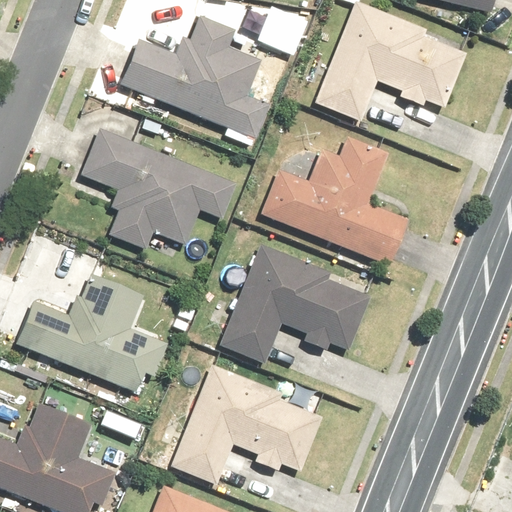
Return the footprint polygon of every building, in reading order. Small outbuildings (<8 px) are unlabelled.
[(347,0),(305,107),(358,128),(375,83),(396,91),(391,102),(416,112),(421,99),(439,106),(459,55),(420,40),(423,30),(347,0)] [(423,0),(485,14),(488,0),(423,0)] [(128,43),(111,87),(250,142),(264,104),(241,95),(256,58),(225,45),(231,30),(195,16),(183,45),(173,41),(166,58),(128,43)] [(234,185),(94,131),(77,175),(115,190),(108,206),(119,210),(107,240),(143,254),(149,238),(180,251),(195,213),(219,223),(234,185)] [(276,167),(257,216),(392,267),(409,220),(367,205),(386,155),(349,141),(342,157),(322,150),(310,180),(276,167)] [(257,245),(218,347),(259,363),(275,322),(307,334),(303,343),(324,351),(327,345),(347,353),(369,296),(331,282),(334,274),(257,245)] [(24,289),(3,342),(144,396),(165,341),(127,326),(139,295),(86,275),(73,308),(24,289)] [(206,368),(167,470),(208,486),(224,446),(256,458),(252,466),(274,475),(276,469),(296,477),(318,420),(281,406),(284,398),(206,368)] [(0,432),(0,492),(50,511),(100,511),(115,473),(77,459),(89,427),(36,407),(23,441),(0,432)] [(231,511),(161,485),(150,511),(231,511)]
